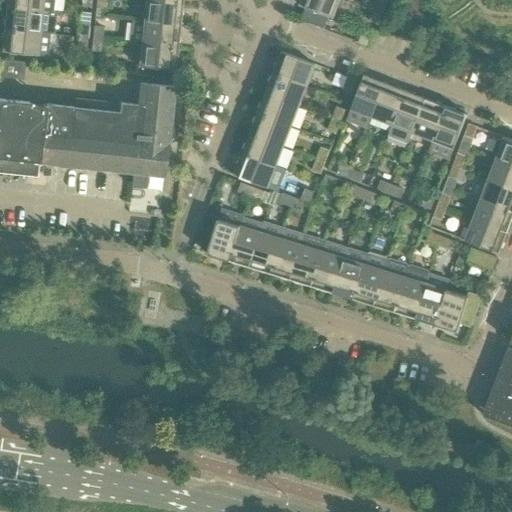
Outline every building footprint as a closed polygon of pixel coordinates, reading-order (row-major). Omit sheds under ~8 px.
[(5,0),(4,8),(40,11),(40,12),(52,13),(53,0),(5,0)] [(104,0),(95,0),(95,8),(104,9),(104,0)] [(339,0),(300,0),(298,5),(306,8),(301,20),(324,29),(328,16),(332,18),(339,0)] [(383,0),(377,0),(374,10),(382,13),(387,1),(383,0)] [(145,1),(143,22),(179,26),(181,5),(145,1)] [(4,8),(2,30),(38,33),(40,12),(40,11),(4,8)] [(382,13),(374,10),(370,22),(378,25),(382,13)] [(129,43),(141,44),(176,48),(179,26),(143,22),(131,21),(129,43)] [(79,25),(78,37),(87,38),(88,26),(79,25)] [(93,26),(92,39),(100,40),(102,27),(93,26)] [(38,33),(2,30),(0,48),(0,51),(36,56),(38,33)] [(87,38),(78,37),(77,50),(85,51),(87,38)] [(100,40),(92,39),(90,51),(99,52),(100,40)] [(176,48),(141,44),(138,67),(174,70),(176,48)] [(281,51),(272,73),(306,86),(314,64),(281,51)] [(272,73),(264,94),(298,107),(306,86),(272,73)] [(368,128),(372,117),(385,83),(364,75),(346,120),(368,128)] [(348,77),(348,78),(344,89),(352,92),(356,80),(348,77)] [(140,83),(137,105),(119,103),(118,112),(45,104),(45,106),(28,104),(28,102),(0,99),(0,172),(36,177),(37,162),(163,176),(167,143),(166,143),(166,142),(172,86),(140,83)] [(372,117),(392,124),(405,91),(385,83),(372,117)] [(392,124),(412,132),(425,99),(405,91),(392,124)] [(264,94),(257,114),(290,127),(298,107),(264,94)] [(412,132),(432,140),(445,106),(425,99),(412,132)] [(445,106),(432,140),(428,151),(449,159),(467,115),(445,106)] [(337,107),(332,119),(340,122),(345,110),(337,107)] [(257,114),(249,134),(283,147),(290,127),(257,114)] [(340,122),(332,119),(328,131),(336,134),(340,122)] [(468,124),(464,136),(472,139),(477,127),(468,124)] [(249,134),(241,154),(275,167),(283,147),(249,134)] [(498,156),(496,160),(511,165),(511,140),(504,138),(503,141),(500,140),(497,141),(493,152),(495,155),(498,156)] [(321,147),(317,159),(325,162),(329,151),(321,147)] [(457,153),(452,165),(461,168),(465,156),(457,153)] [(275,167),(241,154),(233,175),(276,191),(284,171),(275,167)] [(325,162),(317,159),(312,171),(320,174),(325,162)] [(511,165),(496,160),(488,180),(511,188),(511,165)] [(337,174),(348,178),(352,169),(340,165),(337,174)] [(461,168),(452,165),(448,177),(456,180),(461,168)] [(352,169),(348,178),(360,183),(364,174),(352,169)] [(322,183),(334,187),(337,179),(325,174),(322,183)] [(377,189),(389,194),(392,185),(381,180),(377,189)] [(511,188),(488,180),(481,200),(511,212),(511,188)] [(237,191),(249,195),(252,187),(241,183),(237,191)] [(350,193),(362,198),(365,190),(353,185),(350,193)] [(392,185),(389,194),(401,199),(404,189),(392,185)] [(252,187),(249,195),(261,200),(264,192),(252,187)] [(293,198),(290,206),(302,211),(305,203),(309,204),(314,192),(305,189),(301,201),(293,198)] [(365,190),(362,198),(373,203),(377,194),(365,190)] [(278,202),(290,206),(293,198),(282,193),(278,202)] [(441,194),(437,205),(445,208),(450,197),(441,194)] [(421,197),(418,205),(430,210),(433,202),(421,197)] [(511,212),(481,200),(473,220),(507,233),(511,218),(511,212)] [(390,209),(402,214),(405,205),(394,201),(390,209)] [(405,205),(402,214),(414,218),(417,210),(405,205)] [(445,208),(437,205),(432,217),(441,220),(445,208)] [(207,254),(229,261),(242,219),(243,217),(220,210),(207,254)] [(229,261),(250,267),(264,223),(263,223),(262,225),(242,219),(229,261)] [(507,233),(473,220),(465,241),(499,254),(507,233)] [(250,267),(270,273),(283,229),(264,223),(250,267)] [(270,273),(291,280),(304,236),(283,229),(270,273)] [(426,240),(438,245),(441,236),(429,232),(426,240)] [(291,280),(311,286),(325,242),(304,236),(291,280)] [(441,236),(438,245),(449,249),(453,241),(441,236)] [(311,286),(332,293),(346,249),(325,242),(311,286)] [(466,260),(492,270),(497,258),(471,248),(466,260)] [(332,293),(353,299),(366,255),(346,249),(332,293)] [(353,299),(374,305),(384,271),(387,262),(386,259),(369,254),(366,255),(353,299)] [(374,305),(394,312),(408,268),(406,265),(390,260),(387,262),(384,271),(374,305)] [(394,312),(415,318),(426,284),(429,275),(428,274),(427,272),(411,266),(408,268),(394,312)] [(415,318),(436,325),(447,290),(426,284),(415,318)] [(447,290),(436,325),(457,331),(459,324),(469,327),(481,296),(467,292),(465,296),(447,290)] [(511,349),(508,348),(482,415),(511,426),(511,349)]
